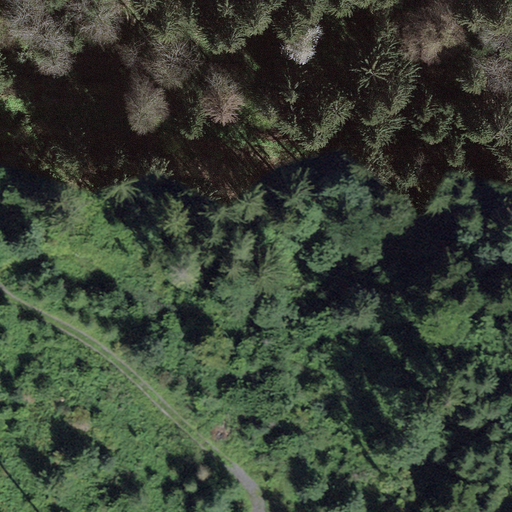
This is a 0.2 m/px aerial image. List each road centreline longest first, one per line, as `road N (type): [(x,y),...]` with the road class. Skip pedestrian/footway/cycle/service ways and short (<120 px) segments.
road 1 (track): [(0,110),(204,137),(402,177),(438,225)]
road 2 (track): [(0,277),(36,315),(257,488),(257,511)]
